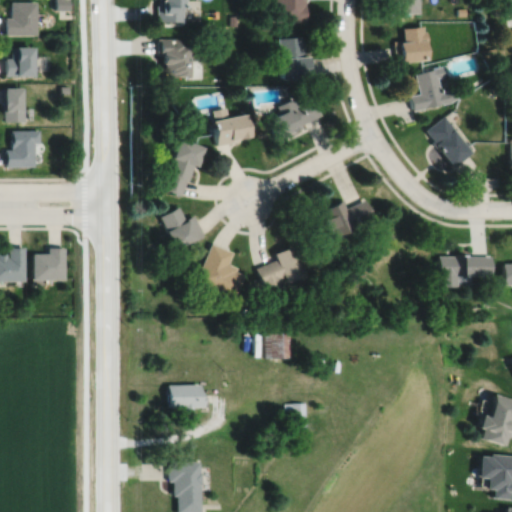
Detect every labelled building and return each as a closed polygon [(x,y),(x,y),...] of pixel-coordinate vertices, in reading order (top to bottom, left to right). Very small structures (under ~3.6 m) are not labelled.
[(9,0),(9,16),(3,16),(3,33),(35,33),(35,0),(9,0)] [(54,0),(54,9),(67,9),(67,0),(54,0)] [(157,0),(157,3),(155,3),(155,19),(181,19),(181,6),(183,6),(183,0),(157,0)] [(274,0),(274,20),(304,20),(304,0),(274,0)] [(388,0),(388,11),(417,11),(417,0),(388,0)] [(511,0),(503,0),(504,16),(511,15),(511,0)] [(399,26),(400,38),(390,39),(392,61),(423,57),(421,41),(424,41),(422,30),(420,30),(419,24),(399,26)] [(277,36),(278,57),(277,57),(279,78),(308,75),(306,54),(304,54),(302,34),(277,36)] [(155,37),(155,54),(159,54),(160,62),(162,62),(162,68),(163,68),(163,72),(167,72),(167,74),(187,74),(187,59),(189,59),(189,50),(187,50),(187,44),(178,44),(178,37),(155,37)] [(14,45),(14,46),(9,46),(9,56),(3,56),(3,74),(32,74),(32,45),(14,45)] [(438,64),(429,67),(429,68),(411,72),(416,92),(405,94),(409,109),(439,102),(446,101),(456,95),(449,85),(440,91),(438,91),(434,76),(441,75),(438,64)] [(3,86),(3,88),(1,88),(1,120),(23,120),(22,86),(3,86)] [(269,117),(270,120),(267,122),(274,136),(277,135),(278,137),(300,126),(298,124),(320,113),(311,95),(295,103),(292,96),(276,104),(279,112),(269,117)] [(210,109),(212,118),(209,118),(215,145),(237,140),(237,137),(249,135),(244,112),(231,115),(231,114),(226,115),(224,106),(210,109)] [(440,114),(422,129),(430,139),(428,141),(432,146),(433,145),(449,165),(450,164),(451,166),(468,153),(467,152),(468,151),(452,131),(453,130),(440,114)] [(9,129),(9,148),(2,148),(2,165),(33,165),(33,141),(38,141),(38,129),(9,129)] [(178,137),(171,156),(170,156),(158,187),(179,195),(184,180),(186,180),(191,164),(195,166),(202,146),(178,137)] [(314,211),(315,214),(317,213),(328,236),(336,233),(340,241),(357,233),(353,224),(369,217),(360,198),(342,207),(339,202),(342,201),(340,198),(314,211)] [(157,215),(164,230),(163,230),(172,249),(192,239),(192,240),(202,235),(191,214),(182,219),(176,205),(157,215)] [(209,242),(192,281),(232,297),(242,274),(233,270),(234,267),(225,263),(230,251),(209,242)] [(291,244),(272,253),(274,258),(253,267),(263,291),(304,274),(291,244)] [(0,280),(23,280),(22,246),(5,246),(6,256),(4,256),(4,253),(0,253),(0,280)] [(30,252),(30,279),(31,279),(31,284),(41,284),(41,279),(63,279),(62,246),(45,246),(45,252),(30,252)] [(434,255),(434,286),(453,286),(453,275),(487,275),(487,255),(464,255),(464,253),(448,253),(448,255),(434,255)] [(511,262),(505,262),(505,263),(497,263),(497,284),(511,284),(511,262)] [(355,265),(351,267),(350,271),(352,275),(356,276),(360,274),(361,270),(359,266),(355,265)] [(260,328),(260,355),(285,355),(286,328),(260,328)] [(165,384),(165,407),(181,407),(181,409),(191,408),(191,407),(201,407),(201,392),(198,392),(198,384),(165,384)] [(511,400),(489,394),(482,418),(475,416),(472,429),(476,431),(474,439),(499,446),(502,438),(504,438),(508,424),(511,425),(511,400)] [(282,401),(282,425),(302,424),(302,400),(282,401)] [(476,451),(474,472),(483,473),(482,484),(489,485),(488,493),(504,495),(505,487),(509,488),(510,478),(511,478),(511,452),(486,450),(486,452),(476,451)] [(163,458),(164,478),(168,478),(168,493),(172,493),(172,510),(196,509),(195,480),(197,480),(197,469),(196,469),(195,458),(163,458)] [(511,511),(511,504),(502,503),(501,511),(511,511)]
